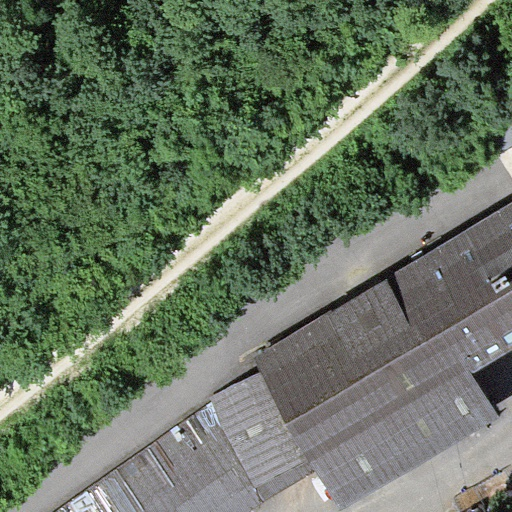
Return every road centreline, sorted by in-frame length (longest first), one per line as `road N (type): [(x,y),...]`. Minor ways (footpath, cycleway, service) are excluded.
road 1 (track): [(0,403),(465,0)]
road 2 (track): [(34,511),(232,337),(489,192)]
